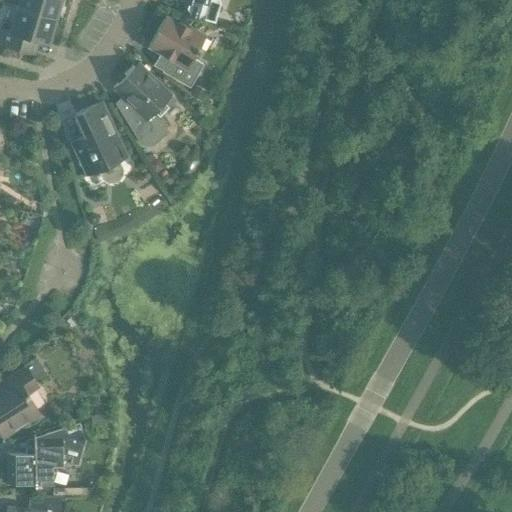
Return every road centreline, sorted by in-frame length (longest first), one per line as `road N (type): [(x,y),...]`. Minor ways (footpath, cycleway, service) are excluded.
road 1 (unknown): [(353,0),(292,212),(188,367),(145,511)]
road 2 (unclassified): [(312,511),(511,137)]
road 3 (residential): [(0,91),(34,95),(94,60),(130,0)]
